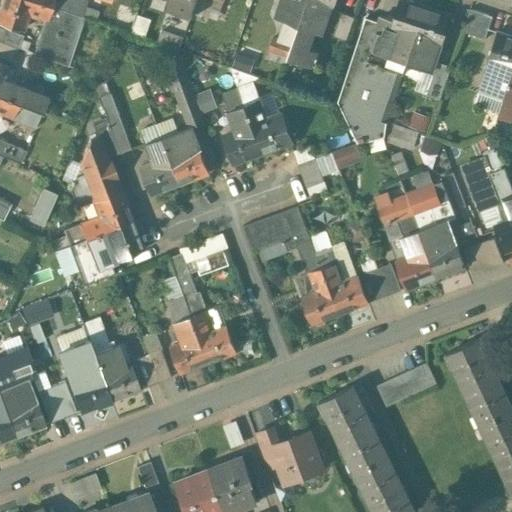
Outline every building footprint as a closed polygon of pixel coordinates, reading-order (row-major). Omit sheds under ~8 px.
[(31,1),(27,0),(1,0),(0,3),(0,23),(22,31),(26,18),(44,24),(33,56),(64,67),(81,17),(50,7),(31,1)] [(86,2),(80,0),(52,0),(50,7),(81,17),(84,8),(86,2)] [(165,0),(163,9),(191,18),(196,0),(165,0)] [(213,0),(196,0),(193,13),(208,18),(213,0)] [(307,0),(305,0),(289,0),(283,19),(284,19),(298,24),(307,0)] [(323,6),(307,0),(298,24),(315,30),(322,7),(323,6)] [(334,0),(306,0),(307,0),(323,6),(322,7),(331,10),(334,0)] [(400,0),(394,19),(382,15),(371,48),(367,62),(403,74),(408,61),(416,37),(426,7),(404,0),(400,0)] [(452,16),(426,7),(416,37),(441,45),(442,46),(452,16)] [(98,12),(84,8),(81,17),(95,21),(98,12)] [(493,17),(470,9),(462,31),(485,39),(493,17)] [(354,16),(340,12),(333,36),(347,40),(354,16)] [(135,31),(148,34),(152,17),(139,14),(135,31)] [(380,22),(366,17),(357,43),(371,48),(380,22)] [(278,39),(274,37),(267,57),(285,63),(288,56),(298,24),(284,19),(278,39)] [(315,30),(298,24),(288,56),(307,63),(311,50),(308,49),(315,30)] [(22,38),(0,30),(0,43),(17,50),(22,38)] [(184,39),(161,31),(157,42),(180,50),(184,39)] [(511,36),(497,32),(487,63),(488,63),(479,87),(504,96),(511,73),(511,36)] [(441,45),(416,37),(408,61),(432,69),(441,45)] [(403,74),(367,62),(371,48),(357,43),(338,101),(358,143),(385,138),(387,121),(403,74)] [(0,44),(0,59),(12,64),(17,51),(0,44)] [(239,53),(235,65),(252,71),(256,59),(239,53)] [(9,69),(0,64),(0,91),(4,82),(9,69)] [(449,70),(436,66),(426,94),(439,99),(449,70)] [(511,73),(504,96),(498,114),(511,118),(511,73)] [(252,81),(237,87),(239,92),(244,107),(260,101),(252,81)] [(47,100),(4,82),(0,91),(0,98),(41,115),(47,100)] [(213,86),(197,92),(204,111),(220,105),(213,86)] [(239,92),(227,97),(232,111),(244,107),(239,92)] [(190,95),(179,99),(190,128),(191,127),(201,123),(190,95)] [(41,115),(0,98),(0,113),(36,128),(41,115)] [(232,111),(231,112),(238,131),(251,126),(244,107),(232,111)] [(410,124),(427,130),(433,115),(416,109),(410,124)] [(281,114),(266,119),(267,120),(251,126),(261,152),(291,142),(281,114)] [(511,120),(511,118),(498,114),(496,121),(510,126),(511,120)] [(120,117),(107,122),(111,132),(112,135),(125,130),(120,117)] [(417,132),(387,121),(385,138),(387,141),(412,150),(417,132)] [(238,131),(224,136),(233,162),(261,152),(251,126),(238,131)] [(190,128),(178,133),(177,132),(162,138),(169,157),(198,146),(191,127),(190,128)] [(125,130),(112,135),(118,152),(132,147),(125,130)] [(111,132),(99,137),(107,157),(118,152),(112,135),(111,132)] [(88,141),(79,165),(83,174),(75,177),(73,182),(70,181),(69,185),(71,185),(69,191),(74,204),(118,187),(107,157),(99,137),(88,141)] [(162,138),(147,143),(155,162),(169,157),(162,138)] [(16,148),(0,140),(0,155),(10,161),(16,148)] [(198,146),(169,157),(179,183),(208,172),(198,146)] [(25,152),(16,148),(10,161),(20,165),(25,152)] [(394,153),(400,172),(410,168),(404,150),(394,153)] [(498,152),(484,157),(490,173),(504,167),(498,152)] [(155,162),(142,167),(152,193),(179,183),(169,157),(155,162)] [(484,157),(463,165),(479,209),(494,203),(499,201),(489,173),(490,173),(484,157)] [(315,159),(299,165),(306,186),(322,181),(324,180),(315,159)] [(490,173),(489,173),(499,201),(494,203),(501,222),(511,217),(511,187),(504,167),(490,173)] [(429,172),(412,178),(417,191),(434,185),(433,185),(429,172)] [(322,181),(306,186),(308,193),(324,187),(322,181)] [(417,191),(406,195),(426,250),(454,239),(447,222),(455,219),(442,182),(433,185),(434,185),(417,191)] [(121,192),(93,203),(98,216),(99,216),(105,231),(132,220),(121,192)] [(406,195),(378,206),(385,225),(397,220),(410,255),(410,256),(426,250),(406,195)] [(51,202),(40,197),(32,219),(43,223),(51,202)] [(10,206),(0,200),(0,220),(2,222),(10,206)] [(298,205),(284,211),(294,235),(307,230),(298,205)] [(294,235),(284,211),(275,214),(285,240),(284,240),(288,250),(298,247),(297,245),(294,235)] [(275,214),(243,226),(253,252),(258,250),(262,260),(288,250),(284,240),(285,240),(275,214)] [(98,216),(62,230),(68,245),(85,238),(105,231),(99,216),(98,216)] [(511,217),(501,222),(495,224),(505,250),(511,247),(511,217)] [(132,220),(105,231),(111,247),(116,259),(142,249),(132,220)] [(307,230),(294,235),(297,245),(311,240),(310,237),(307,230)] [(105,231),(85,238),(91,254),(111,247),(105,231)] [(325,231),(310,237),(311,240),(316,253),(332,248),(325,231)] [(494,238),(483,242),(493,267),(503,263),(494,238)] [(346,239),(335,243),(343,264),(354,260),(346,239)] [(454,239),(426,250),(436,277),(464,266),(454,239)] [(311,240),(297,245),(298,247),(308,273),(322,267),(316,253),(311,240)] [(483,242),(463,250),(472,275),(493,267),(483,242)] [(68,245),(42,255),(47,268),(73,258),(68,245)] [(332,248),(316,253),(322,267),(337,261),(332,248)] [(426,250),(410,256),(410,255),(397,260),(407,287),(436,277),(426,250)] [(181,254),(169,258),(177,278),(188,274),(181,254)] [(337,261),(322,267),(329,286),(344,281),(337,261)] [(391,263),(378,268),(389,295),(401,290),(391,263)] [(322,267),(308,273),(315,292),(329,286),(322,267)] [(378,268),(366,273),(376,300),(389,295),(378,268)] [(344,281),(329,286),(339,313),(369,302),(359,275),(344,281)] [(315,292),(301,297),(312,324),(339,313),(329,286),(315,292)] [(199,294),(184,300),(190,317),(206,311),(199,294)] [(30,324),(56,314),(49,296),(23,306),(30,324)] [(12,328),(27,319),(21,309),(7,318),(12,328)] [(96,316),(90,318),(87,311),(77,315),(91,353),(107,347),(96,316)] [(206,311),(190,317),(198,336),(213,331),(206,311)] [(190,317),(175,323),(182,342),(198,336),(190,317)] [(213,331),(198,336),(207,363),(235,352),(225,326),(213,331)] [(182,342),(170,347),(180,373),(207,363),(198,336),(182,342)] [(511,406),(481,337),(449,352),(456,367),(452,369),(473,413),(476,412),(486,434),(483,436),(504,481),(507,480),(511,490),(511,406)] [(23,347),(0,355),(0,386),(25,378),(33,375),(23,347)] [(107,347),(91,353),(92,355),(99,373),(114,367),(114,366),(107,347)] [(147,354),(134,359),(145,387),(158,382),(147,354)] [(92,355),(78,360),(85,378),(99,373),(92,355)] [(127,362),(114,366),(114,367),(99,373),(108,399),(109,400),(137,390),(127,362)] [(427,363),(377,386),(386,406),(436,383),(427,363)] [(85,378),(72,383),(82,409),(108,399),(99,373),(85,378)] [(25,378),(0,386),(0,396),(5,409),(21,404),(20,402),(33,397),(28,385),(25,378)] [(64,380),(51,386),(63,418),(76,413),(64,380)] [(414,511),(353,385),(323,400),(330,414),(327,416),(348,460),(351,459),(362,481),(358,482),(372,511),(414,511)] [(51,386),(37,391),(49,423),(63,418),(51,386)] [(33,397),(20,402),(21,404),(5,409),(15,436),(44,425),(33,397)] [(0,411),(0,441),(15,436),(5,409),(0,411)] [(233,444),(244,440),(238,420),(227,424),(233,444)] [(272,428),(255,434),(268,468),(279,463),(272,445),(277,443),(272,428)] [(277,443),(272,445),(279,463),(286,482),(301,477),(308,480),(315,477),(318,470),(321,469),(308,432),(277,443)] [(242,456),(209,469),(224,511),(228,511),(257,501),(250,482),(252,481),(242,456)] [(149,461),(136,466),(144,486),(157,482),(149,461)] [(224,511),(209,469),(175,482),(186,511),(224,511)] [(71,479),(74,492),(101,485),(98,473),(71,479)] [(153,511),(146,493),(110,507),(112,511),(153,511)]
